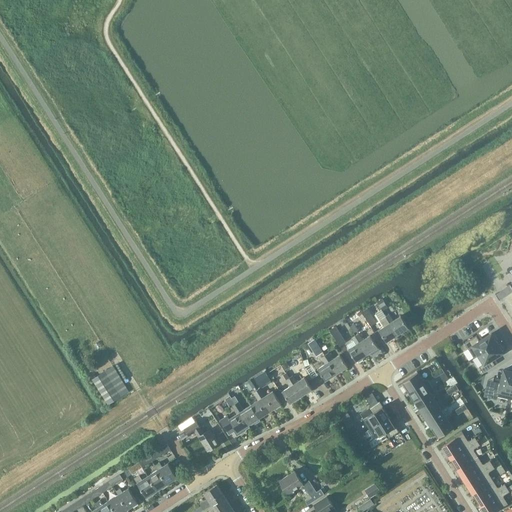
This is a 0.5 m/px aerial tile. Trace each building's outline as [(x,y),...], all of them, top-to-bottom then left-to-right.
[(499,301),(511,292),(511,287),(510,285),(495,295),(499,301)] [(369,308),(363,312),(371,326),(377,323),(369,308)] [(362,330),(369,326),(360,311),(353,316),(362,330)] [(390,314),(386,316),(399,335),(410,329),(402,316),(394,321),(390,314)] [(399,335),(386,316),(381,320),(381,321),(385,327),(379,330),(387,343),(399,335)] [(347,342),(337,326),(330,331),(340,346),(347,342)] [(363,340),(359,334),(355,336),(368,355),(378,348),(370,335),(363,340)] [(498,340),(495,336),(493,336),(491,334),(480,341),(477,336),(465,343),(474,358),(479,355),(497,343),(497,342),(498,340)] [(354,341),(347,345),(357,361),(368,355),(355,336),(352,338),(354,341)] [(323,352),(315,339),(309,343),(317,356),(323,352)] [(498,344),(497,343),(479,355),(484,364),(480,367),(483,372),(495,365),(492,360),(503,352),(502,350),(503,349),(500,344),(498,344)] [(349,367),(341,354),(333,359),(329,353),(326,355),(337,374),(349,367)] [(337,374),(326,355),(322,357),(326,364),(319,368),(327,381),(337,374)] [(113,366),(93,379),(109,404),(121,397),(129,391),(113,366)] [(511,369),(508,368),(506,370),(504,369),(501,382),(495,381),(492,395),(509,399),(511,384),(511,369)] [(403,382),(409,391),(424,382),(418,372),(403,382)] [(284,375),(291,386),(283,391),(291,403),(302,396),(290,377),(287,373),(284,375)] [(293,375),(290,377),(302,396),(313,389),(305,377),(298,382),(293,375)] [(409,391),(415,400),(430,391),(424,382),(409,391)] [(266,396),(261,388),(258,391),(271,411),(282,404),(273,391),(266,396)] [(260,400),(252,405),(260,418),(271,411),(258,391),(255,393),(260,400)] [(415,400),(420,410),(435,400),(430,391),(415,400)] [(435,400),(420,410),(426,419),(441,409),(435,400)] [(380,401),(360,413),(370,429),(389,416),(385,410),(386,410),(380,401)] [(252,405),(245,409),(240,402),(236,404),(249,425),(254,422),(254,424),(256,424),(259,422),(260,421),(259,419),(260,418),(252,405)] [(237,414),(231,418),(229,415),(221,420),(230,434),(235,431),(238,436),(248,430),(247,429),(251,427),(249,425),(236,404),(233,407),(237,414)] [(426,419),(432,428),(447,418),(441,409),(426,419)] [(389,416),(370,429),(376,439),(385,433),(388,438),(399,431),(393,422),(389,416)] [(178,425),(181,429),(182,430),(185,428),(195,422),(192,417),(178,425)] [(447,418),(432,428),(438,437),(453,428),(447,418)] [(195,422),(185,428),(189,435),(196,431),(199,436),(208,451),(220,444),(210,429),(204,433),(201,428),(197,421),(195,422)] [(443,446),(451,458),(478,441),(475,437),(470,441),(468,440),(463,433),(443,446)] [(478,441),(451,458),(458,470),(479,457),(474,450),(475,448),(480,445),(478,441)] [(164,454),(160,449),(150,456),(153,461),(164,454)] [(153,461),(150,456),(140,462),(143,467),(153,461)] [(458,470),(466,481),(493,464),(490,460),(484,464),(483,464),(479,457),(458,470)] [(143,467),(140,462),(129,469),(133,474),(143,467)] [(163,466),(161,463),(156,466),(159,470),(168,484),(178,477),(169,463),(163,466)] [(466,481),(473,493),(493,480),(489,473),(489,472),(495,468),(493,464),(466,481)] [(159,470),(149,476),(158,490),(168,484),(159,470)] [(288,493),(303,484),(295,471),(280,480),(288,493)] [(120,474),(110,480),(114,486),(124,480),(120,474)] [(149,476),(143,479),(141,476),(136,479),(147,497),(158,490),(149,476)] [(114,486),(110,480),(100,486),(104,492),(114,486)] [(308,505),(325,494),(321,489),(317,492),(309,480),(303,484),(312,497),(306,501),(308,505)] [(473,493),(480,505),(508,488),(505,484),(499,487),(498,487),(493,480),(473,493)] [(200,503),(202,507),(223,493),(217,484),(204,493),(208,498),(200,503)] [(104,492),(100,486),(90,493),(94,499),(104,492)] [(368,497),(380,492),(377,487),(366,492),(368,497)] [(130,488),(124,492),(122,489),(118,491),(120,495),(128,508),(138,502),(130,488)] [(508,488),(480,505),(484,511),(495,511),(508,504),(504,497),(504,495),(510,491),(508,488)] [(94,499),(90,493),(80,499),(84,505),(94,499)] [(217,511),(230,504),(223,493),(202,507),(204,510),(212,505),(216,511),(217,511)] [(120,495),(110,501),(116,511),(122,511),(128,508),(120,495)] [(337,511),(327,496),(314,504),(318,511),(316,511),(337,511)] [(84,505),(80,499),(70,506),(73,511),(84,505)] [(116,511),(110,501),(105,504),(104,502),(102,500),(97,503),(100,507),(102,511),(116,511)]
